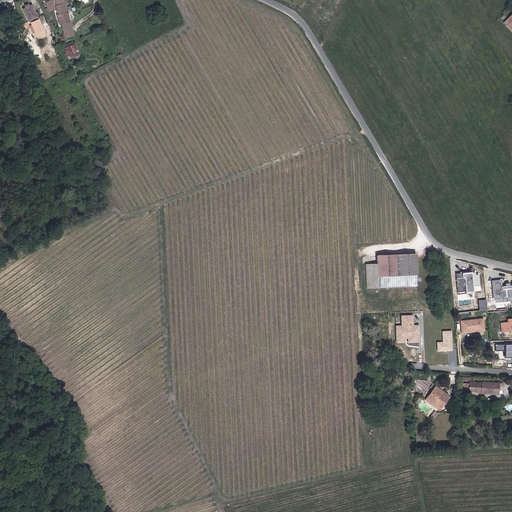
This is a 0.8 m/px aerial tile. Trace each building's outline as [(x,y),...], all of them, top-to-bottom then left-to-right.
[(74,21),(68,0),(49,0),(52,11),(58,9),(56,4),(57,3),(59,2),(62,14),(61,14),(64,24),(74,21)] [(36,33),(43,30),(33,6),(30,7),(29,5),(26,5),(27,9),(26,9),(25,10),(30,22),(32,21),(35,28),(36,33)] [(78,36),(74,21),(64,24),(68,39),(78,36)] [(40,41),(47,38),(43,30),(36,33),(40,41)] [(74,61),(82,57),(77,45),(66,50),(70,58),(72,57),(74,61)] [(379,263),(391,261),(417,255),(417,254),(378,256),(379,262),(379,263)] [(392,283),(418,281),(417,255),(391,261),(392,283)] [(392,287),(392,283),(391,261),(379,263),(374,264),(375,288),(392,287)] [(461,293),(474,292),(474,286),(479,285),(478,270),(459,272),(461,293)] [(399,325),(394,325),(394,342),(419,342),(419,324),(411,324),(411,314),(399,314),(399,325)] [(509,322),(502,323),(503,332),(511,331),(511,318),(509,319),(509,322)] [(485,329),(484,319),(463,321),(465,333),(476,332),(476,329),(485,329)] [(450,330),(440,330),(440,341),(435,341),(435,351),(451,351),(450,330)] [(511,343),(493,343),(493,350),(500,350),(500,357),(511,356),(511,343)] [(480,393),(496,394),(496,388),(501,388),(501,382),(469,382),(469,383),(466,383),(465,389),(469,389),(469,390),(480,391),(480,393)] [(428,401),(442,410),(451,398),(437,388),(428,401)]
